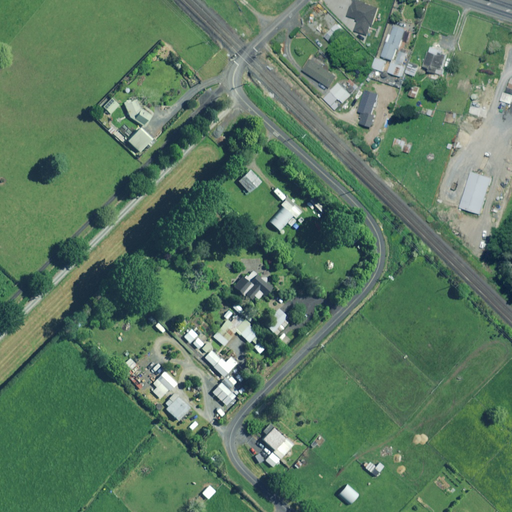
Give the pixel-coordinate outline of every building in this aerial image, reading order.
[(381,6),(359,0),(352,0),(348,16),(359,19),(356,29),(369,33),(372,23),(376,24),(381,6)] [(333,30),(342,38),(347,32),(338,24),(333,30)] [(394,61),(398,48),(400,49),(406,30),(395,26),(390,42),(388,42),(383,57),(394,61)] [(342,38),(333,30),(326,36),(334,45),(342,38)] [(444,70),(447,56),(439,54),(441,49),(432,47),(431,52),(430,52),(426,68),(432,70),(431,72),(438,74),(444,75),(446,71),(444,70)] [(406,67),(404,67),(408,53),(400,51),(396,64),(393,63),(389,73),(402,77),(406,67)] [(511,79),(510,85),(503,83),(511,58),(511,57),(497,53),(490,72),(484,69),(479,82),(478,86),(475,85),(465,112),(478,117),(486,95),(482,93),(484,89),(496,93),(496,91),(506,95),(506,96),(510,98),(507,104),(511,105),(511,79)] [(387,61),(376,58),(373,68),(383,71),(387,61)] [(311,60),(303,71),(329,87),(336,76),(311,60)] [(472,83),(460,79),(457,88),(469,92),(472,83)] [(339,99),(344,104),(352,96),(347,91),(340,84),(332,91),(324,99),(335,111),(340,106),(336,102),(339,99)] [(119,105),(112,98),(103,107),(110,114),(119,105)] [(130,117),(133,120),(143,127),(151,115),(141,108),(135,98),(123,103),(130,117)] [(152,139),(140,128),(128,141),(140,152),(152,139)] [(407,144),(408,142),(397,138),(394,147),(404,151),(407,144)] [(407,144),(404,151),(410,153),(413,147),(407,144)] [(494,166),(473,160),(462,196),(483,204),(494,166)] [(228,174),(231,177),(239,169),(236,166),(228,174)] [(261,182),(250,170),(238,182),(249,193),(261,182)] [(320,210),(312,204),(307,210),(314,216),(320,210)] [(293,216),(283,207),(269,222),(279,231),(293,216)] [(293,217),(287,223),(291,226),(296,220),(293,217)] [(290,233),(286,238),(296,248),(301,243),(290,233)] [(367,251),(362,245),(359,248),(350,238),(347,242),(350,246),(346,250),(348,253),(347,254),(351,257),(356,253),(360,257),(362,256),(364,258),(370,253),(367,251)] [(356,255),(351,260),(355,264),(360,259),(356,255)] [(251,300),(251,301),(256,296),(258,299),(262,294),(265,296),(273,287),(268,283),(268,277),(262,277),(257,273),(253,270),(248,276),(247,274),(244,277),(242,276),(233,287),(242,295),(244,296),(245,295),(250,299),(251,300)] [(243,309),(236,303),(232,307),(239,313),(243,309)] [(288,317),(279,309),(271,317),(275,320),(268,328),(276,335),(288,323),(285,320),(288,317)] [(244,322),(237,316),(231,323),(227,320),(213,337),(224,346),(244,322)] [(256,335),(259,332),(250,324),(240,334),(249,343),(251,340),(256,335)] [(256,335),(251,340),(255,344),(260,339),(256,335)] [(212,347),(208,343),(202,349),(206,353),(212,347)] [(224,363),(212,351),(204,358),(223,377),(237,363),(231,357),(224,363)] [(168,391),(169,391),(176,384),(164,372),(157,379),(152,383),(148,388),(152,392),(159,399),(168,391)] [(225,377),(221,382),(236,396),(240,391),(225,377)] [(177,396),(174,393),(169,399),(165,403),(168,406),(165,409),(177,421),(190,408),(178,396),(177,396)] [(272,428),(268,425),(262,432),(266,435),(262,440),(274,450),(272,453),(264,461),(273,468),(280,460),(286,452),(292,445),(284,438),(272,428)] [(384,467),(379,463),(375,468),(370,464),(366,468),(376,476),(384,467)] [(358,495),(347,485),(338,494),(350,504),(358,495)]
